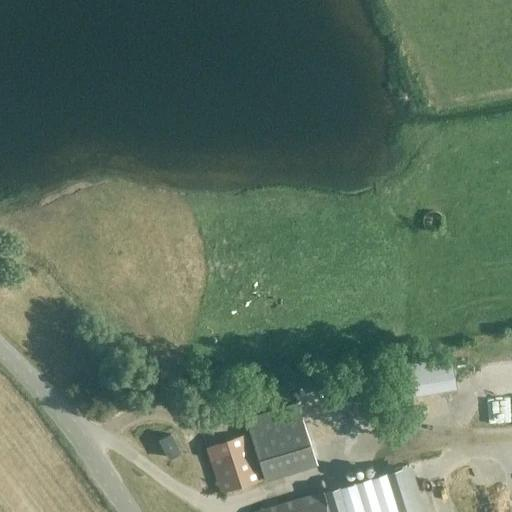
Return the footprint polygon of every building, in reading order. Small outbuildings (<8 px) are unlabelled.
[(422,226),(427,230),(433,231),(438,229),(441,224),(442,218),(439,213),(433,210),(428,211),(423,215),(421,220),(422,226)] [(499,383),(496,337),(478,338),(478,345),(466,346),(468,384),(499,383)] [(441,362),(415,363),(417,403),(443,402),(441,362)] [(300,424),(248,439),(260,479),(312,463),(300,424)] [(178,450),(169,432),(158,438),(167,456),(178,450)] [(244,432),(203,444),(215,482),(211,483),(214,492),(258,479),(244,432)] [(412,511),(398,465),(251,511),(412,511)]
